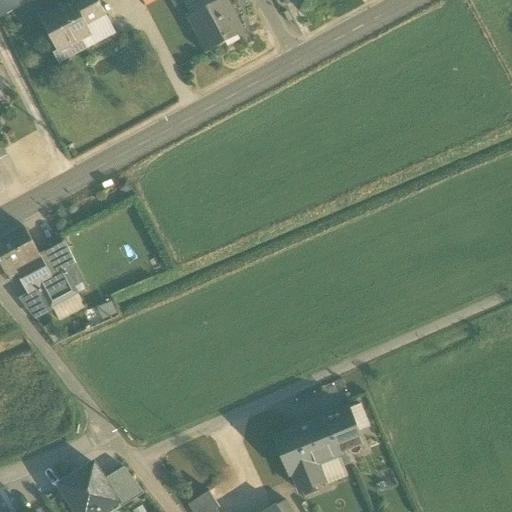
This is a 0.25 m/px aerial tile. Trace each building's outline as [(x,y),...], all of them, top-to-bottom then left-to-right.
[(19,0),(0,0),(0,18),(20,8),(19,0)] [(82,40),(91,35),(86,25),(105,15),(97,0),(78,0),(73,3),(74,5),(41,21),(58,52),(82,40)] [(188,0),(183,3),(191,18),(223,1),(222,0),(204,0),(203,1),(202,0),(188,0)] [(191,18),(210,52),(242,35),(223,1),(191,18)] [(116,35),(105,15),(86,25),(91,35),(97,45),(116,35)] [(91,35),(82,40),(87,50),(97,45),(91,35)] [(59,65),(87,50),(82,40),(58,52),(53,54),(59,65)] [(0,263),(6,276),(7,275),(41,257),(40,256),(25,227),(0,241),(0,263)] [(41,257),(52,278),(64,271),(76,264),(65,242),(40,256),(41,257)] [(52,278),(41,257),(7,275),(10,280),(17,275),(27,293),(40,286),(53,280),(52,278)] [(64,271),(73,287),(84,281),(76,264),(64,271)] [(40,286),(51,307),(77,293),(73,287),(64,271),(52,278),(53,280),(40,286)] [(19,299),(35,319),(53,311),(51,307),(40,286),(27,293),(28,294),(19,299)] [(84,307),(77,293),(51,307),(53,311),(59,321),(84,307)] [(361,404),(348,409),(357,431),(370,426),(361,404)] [(357,431),(348,409),(324,419),(339,455),(363,445),(357,431)] [(293,473),(301,493),(324,484),(316,464),(339,455),(324,419),(276,439),(290,475),(293,473)] [(316,464),(324,484),(347,475),(339,455),(316,464)] [(60,486),(76,511),(114,511),(117,510),(121,508),(120,506),(104,480),(94,465),(60,486)] [(123,468),(104,480),(120,506),(143,492),(123,468)] [(189,505),(194,511),(218,511),(217,510),(220,508),(210,492),(189,505)] [(293,511),(286,500),(277,506),(267,511),(293,511)]
